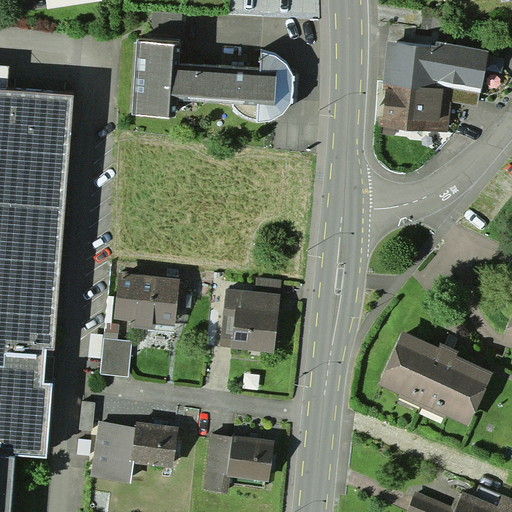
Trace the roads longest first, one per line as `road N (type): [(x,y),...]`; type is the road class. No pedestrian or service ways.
road 1 (residential): [(324,414),(72,390)]
road 2 (secondary): [(350,0),(344,215)]
road 3 (secondary): [(344,215),(324,414)]
road 4 (residential): [(511,133),(428,202),(344,215)]
